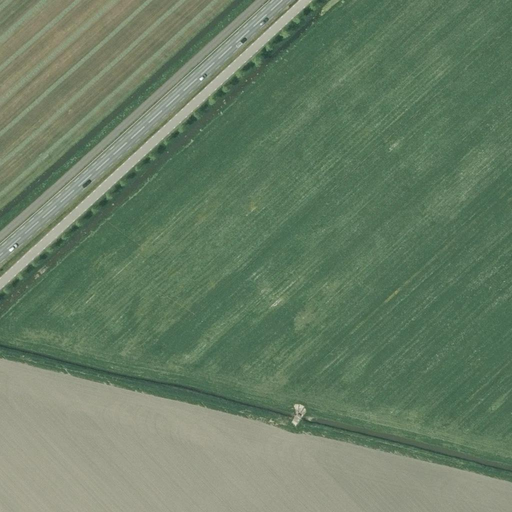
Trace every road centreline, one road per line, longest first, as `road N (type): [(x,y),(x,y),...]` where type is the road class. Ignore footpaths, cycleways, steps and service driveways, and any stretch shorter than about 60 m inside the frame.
road 1 (unclassified): [(0,282),(307,0)]
road 2 (primary): [(0,254),(281,0)]
road 3 (unclassified): [(261,0),(0,235)]
